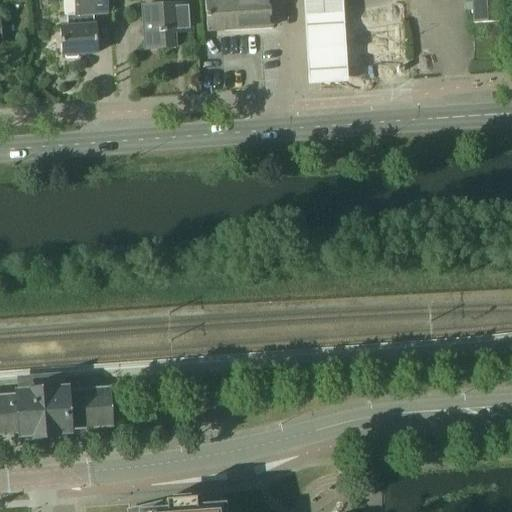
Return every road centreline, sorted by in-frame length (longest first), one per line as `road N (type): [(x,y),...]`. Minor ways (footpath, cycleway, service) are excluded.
road 1 (primary): [(0,151),(511,117)]
road 2 (unclassified): [(42,477),(237,451),(366,418),(511,406)]
